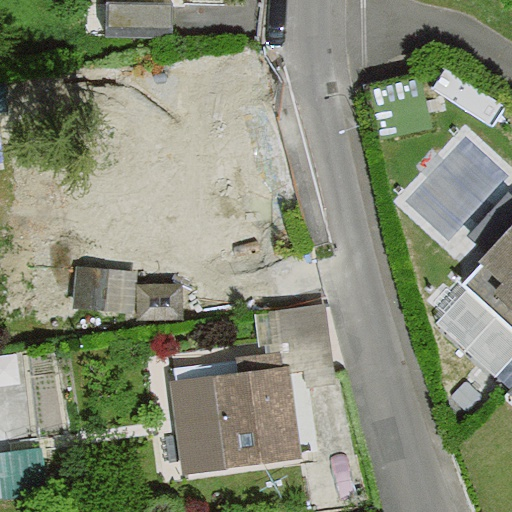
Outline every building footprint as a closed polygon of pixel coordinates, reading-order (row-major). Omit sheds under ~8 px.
[(270,217),(257,109),(228,112),(224,80),(177,85),(181,118),(146,122),(154,198),(191,194),(198,260),(261,253),(257,219),(270,217)] [(502,295),(511,304),(511,232),(485,261),(511,286),(502,295)] [(246,264),(251,297),(305,291),(301,257),(246,264)] [(276,314),(282,369),(296,367),(332,363),(326,308),(276,314)] [(282,369),(179,382),(190,470),(307,456),(296,367),(282,369)]
